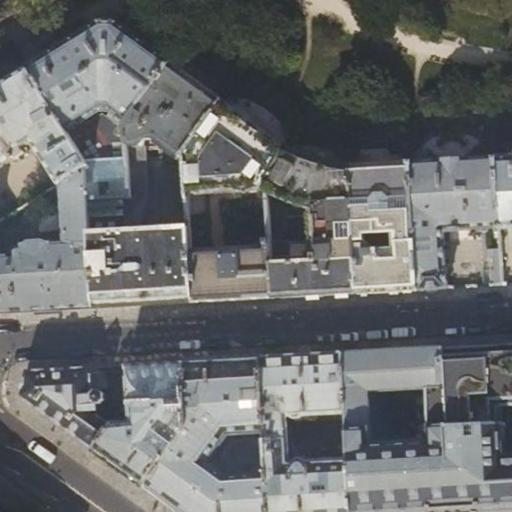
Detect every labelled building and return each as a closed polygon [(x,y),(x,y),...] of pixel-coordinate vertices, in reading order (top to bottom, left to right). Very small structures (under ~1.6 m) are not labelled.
[(102,23),(27,70),(65,133),(99,111),(112,111),(120,117),(118,120),(118,122),(123,125),(125,125),(126,126),(170,63),(167,61),(176,49),(159,36),(159,30),(134,12),(126,12),(117,25),(115,23),(102,23)] [(224,102),(170,63),(126,126),(126,131),(129,198),(145,197),(142,139),(152,139),(184,158),(184,156),(224,102)] [(0,221),(1,221),(0,219),(0,161),(15,153),(18,159),(20,158),(22,161),(26,159),(24,155),(26,154),(22,148),(33,142),(60,185),(85,169),(86,168),(67,137),(65,133),(27,70),(0,86),(0,221)] [(286,147),(224,102),(184,156),(184,158),(186,190),(267,185),(267,182),(286,147)] [(101,117),(67,137),(86,168),(85,169),(86,200),(129,198),(126,131),(105,116),(101,117)] [(440,160),(410,162),(418,290),(447,289),(443,231),(499,229),(495,157),(464,159),(464,154),(463,149),(461,147),(458,144),(456,143),(454,142),(450,142),(448,142),(444,144),(441,147),(440,149),(439,152),(439,155),(440,160)] [(304,154),(286,147),(267,182),(267,185),(270,245),(273,299),(315,296),(356,294),(350,165),(341,164),(329,162),(304,154)] [(511,156),(495,157),(499,229),(500,258),(511,256),(511,156)] [(356,294),(386,292),(418,290),(410,162),(350,165),(356,294)] [(85,169),(60,185),(63,243),(48,243),(47,242),(46,241),(28,242),(26,243),(26,245),(22,245),(22,247),(17,247),(15,248),(12,252),(12,253),(12,255),(0,255),(0,314),(46,312),(93,309),(86,200),(85,169)] [(4,225),(15,243),(57,217),(48,204),(54,200),(50,195),(4,225)] [(137,228),(145,197),(129,198),(86,200),(93,309),(151,306),(194,303),(190,249),(188,225),(137,228)] [(270,245),(190,249),(194,303),(230,301),(273,299),(270,245)] [(511,345),(444,349),(446,381),(446,388),(426,389),(429,429),(449,428),(449,430),(511,425),(511,345)] [(511,511),(511,425),(449,430),(449,428),(429,429),(426,389),(446,388),(446,381),(444,349),(403,351),(344,355),(348,415),(351,460),(353,511),(511,511)] [(310,357),(262,359),(265,400),(275,400),(280,404),(280,412),(265,413),(266,433),(267,442),(291,441),(289,419),(293,418),(295,420),(296,420),(299,420),(300,420),(303,419),(305,417),(348,415),(344,355),(310,357)] [(224,362),(185,364),(189,428),(146,488),(179,511),(270,511),(270,498),(269,488),(269,475),(233,477),(236,473),(214,457),(230,435),(266,433),(265,413),(265,400),(262,359),(224,362)] [(114,423),(113,425),(95,451),(121,469),(146,488),(189,428),(185,364),(161,365),(127,367),(130,422),(114,423)] [(95,451),(113,425),(104,419),(103,405),(107,400),(107,395),(101,391),(94,392),(92,369),(75,370),(28,373),(21,397),(53,420),(95,451)] [(291,441),(267,442),(269,475),(269,488),(284,487),(285,498),(270,498),(270,511),(353,511),(351,460),(308,463),(304,460),(302,459),(298,460),(296,461),(295,463),(292,463),(291,441)]
